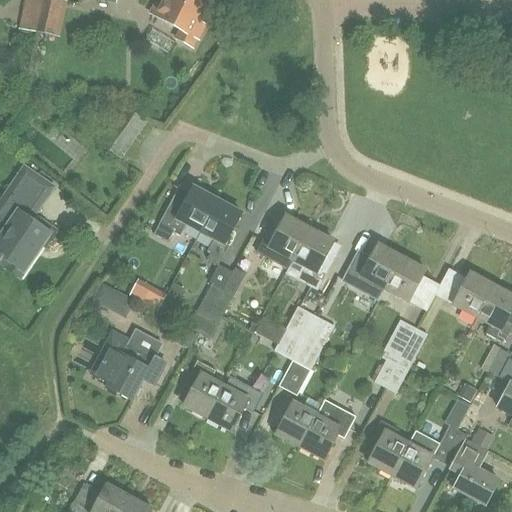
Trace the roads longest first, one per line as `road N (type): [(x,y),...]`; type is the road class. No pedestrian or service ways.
road 1 (residential): [(511,232),(366,175),(343,158),(330,123),(324,8)]
road 2 (residential): [(308,511),(185,482),(102,440)]
road 3 (residential): [(511,14),(324,8)]
